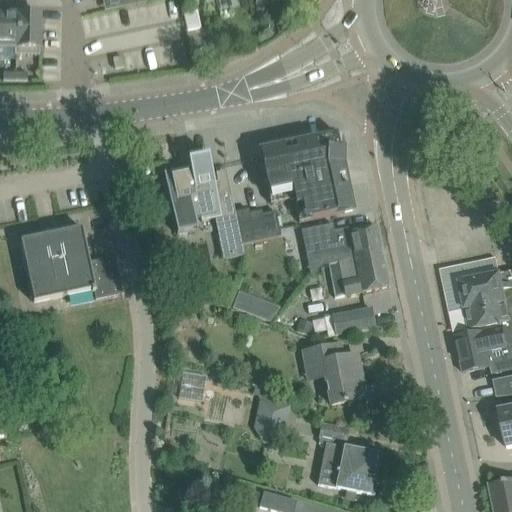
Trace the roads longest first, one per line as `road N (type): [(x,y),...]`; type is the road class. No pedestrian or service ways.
road 1 (residential): [(463,511),(392,170),(392,135),(410,79)]
road 2 (residential): [(146,511),(146,326),(90,115)]
road 3 (tertiary): [(90,115),(223,104),(253,89)]
road 4 (tertiary): [(253,89),(326,77),(380,52)]
road 5 (tertiary): [(368,26),(253,89)]
